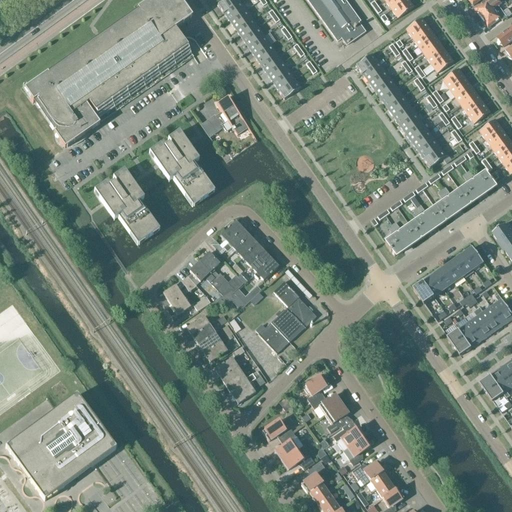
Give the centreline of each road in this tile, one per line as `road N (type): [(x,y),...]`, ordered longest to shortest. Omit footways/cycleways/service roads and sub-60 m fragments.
road 1 (residential): [(238,429),(144,295),(237,212),(343,321)]
road 2 (residential): [(386,287),(201,24)]
road 3 (residential): [(511,470),(386,287)]
road 4 (residential): [(437,511),(322,346)]
